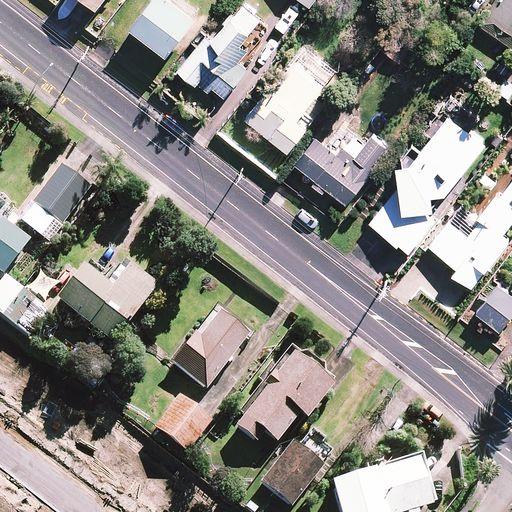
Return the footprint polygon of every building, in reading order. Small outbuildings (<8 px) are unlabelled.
[(198,12),(181,0),(151,0),(133,24),(168,51),(198,12)] [(511,0),(493,0),(478,21),(511,44),(511,0)] [(259,33),(231,12),(211,39),(206,35),(180,69),(208,91),(213,85),(226,95),(247,67),(238,60),(259,33)] [(325,62),(305,47),(280,79),(278,77),(247,117),(288,150),(325,104),(315,96),(322,87),(312,78),(325,62)] [(433,205),(435,190),(446,189),(487,137),(472,125),(479,116),(478,115),(479,114),(454,95),(447,89),(433,107),(438,111),(424,128),(431,133),(410,159),(399,160),(400,183),(371,220),(410,251),(441,212),(433,205)] [(396,144),(378,128),(354,157),(326,133),(300,163),(345,202),(396,144)] [(89,190),(60,168),(33,204),(61,226),(89,190)] [(462,201),(428,244),(455,266),(451,271),(472,287),(509,238),(503,232),(511,220),(511,176),(499,193),(496,190),(478,213),(462,201)] [(0,211),(4,206),(0,203),(0,273),(1,275),(27,241),(0,220),(0,211)] [(154,289),(122,265),(105,287),(80,268),(55,301),(112,345),(154,289)] [(50,308),(6,274),(0,281),(0,316),(26,338),(50,308)] [(511,313),(511,291),(499,282),(477,310),(500,329),(511,313)] [(247,336),(217,314),(198,339),(192,335),(170,365),(206,391),(247,336)] [(330,388),(290,356),(234,427),(255,443),(262,434),(275,444),(297,415),(304,421),(330,388)] [(210,422),(177,397),(153,428),(186,453),(210,422)] [(322,467),(293,443),(260,484),(289,507),(322,467)] [(406,511),(430,506),(417,458),(327,482),(335,511),(406,511)] [(0,511),(31,511),(19,502),(12,510),(0,500),(0,511)]
